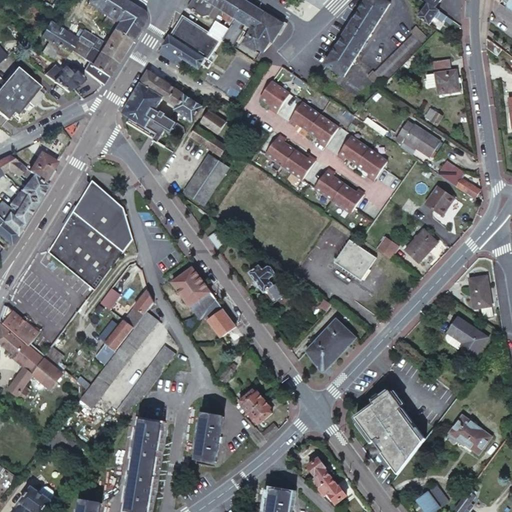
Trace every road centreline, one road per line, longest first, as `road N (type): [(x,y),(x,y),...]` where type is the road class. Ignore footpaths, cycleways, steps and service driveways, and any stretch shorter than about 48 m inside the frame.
road 1 (tertiary): [(315,410),(102,119)]
road 2 (residential): [(315,410),(488,226)]
road 3 (residential): [(474,0),(476,57),(504,206)]
road 4 (secondary): [(102,119),(0,283)]
road 5 (tertiary): [(390,511),(315,410)]
road 6 (residential): [(107,110),(85,106),(0,153)]
